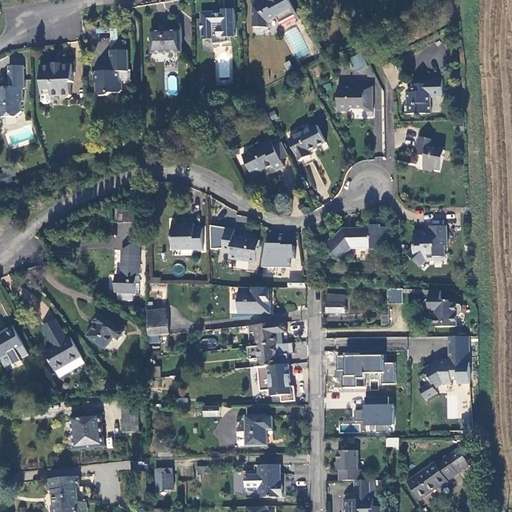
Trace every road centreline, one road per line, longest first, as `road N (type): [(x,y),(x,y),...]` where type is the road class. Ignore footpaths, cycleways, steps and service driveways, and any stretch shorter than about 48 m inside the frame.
road 1 (residential): [(0,261),(33,224),(89,187),(149,169),(204,182),(284,222),(307,222),(370,184)]
road 2 (unclassified): [(316,290),(320,511)]
